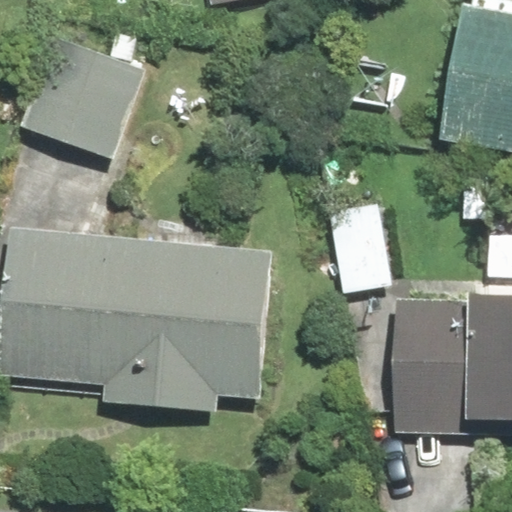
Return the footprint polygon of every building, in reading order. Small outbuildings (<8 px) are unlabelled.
[(511,0),(488,0),(462,133),(511,143),(511,0)] [(121,37),(111,62),(58,42),(24,131),(113,165),(146,76),(134,71),(143,45),(121,37)] [(337,209),(346,300),(398,295),(389,204),(337,209)] [(291,247),(28,223),(14,374),(119,384),(117,399),(233,409),(235,394),(277,398),(291,247)] [(511,288),(415,285),(410,430),(511,432),(511,288)]
